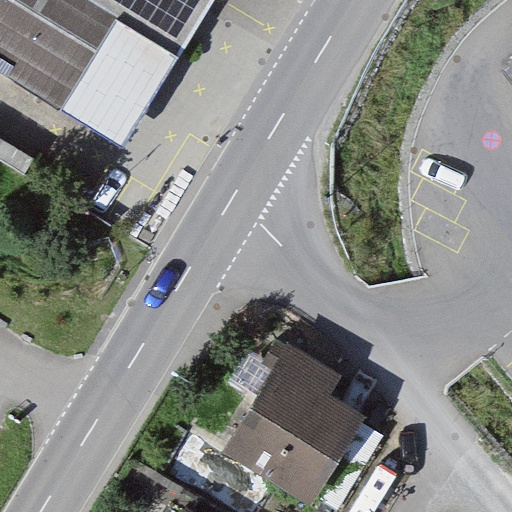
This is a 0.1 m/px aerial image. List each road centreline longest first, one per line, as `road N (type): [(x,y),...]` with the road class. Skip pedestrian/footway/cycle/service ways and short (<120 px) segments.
road 1 (residential): [(229,205),(331,294),(511,508)]
road 2 (secondary): [(229,205),(42,511)]
road 3 (secondary): [(354,0),(229,205)]
